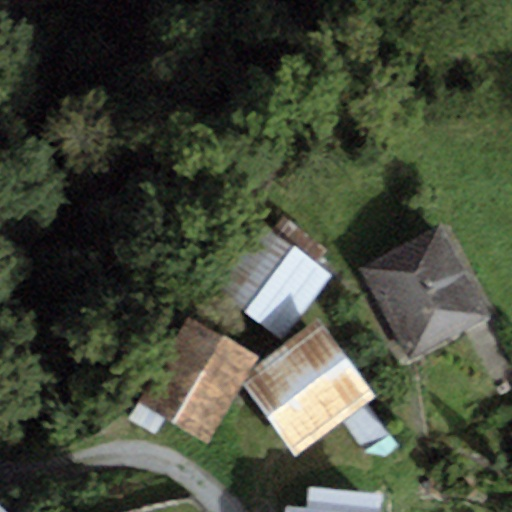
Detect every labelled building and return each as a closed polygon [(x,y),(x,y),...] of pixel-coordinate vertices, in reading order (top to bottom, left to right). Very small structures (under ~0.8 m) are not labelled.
[(260,78),(225,126),(267,157),(303,108),(260,78)] [(258,225),(211,292),(282,342),(329,275),(316,266),(327,251),(282,219),(271,235),(258,225)] [(488,318),(440,228),(364,268),(412,358),(488,318)] [(184,315),(127,417),(155,432),(164,415),(208,440),(256,355),(184,315)] [(320,330),(245,387),(294,452),(370,395),(320,330)] [(306,510),(290,509),(289,511),(380,511),(382,495),(308,487),(306,510)]
